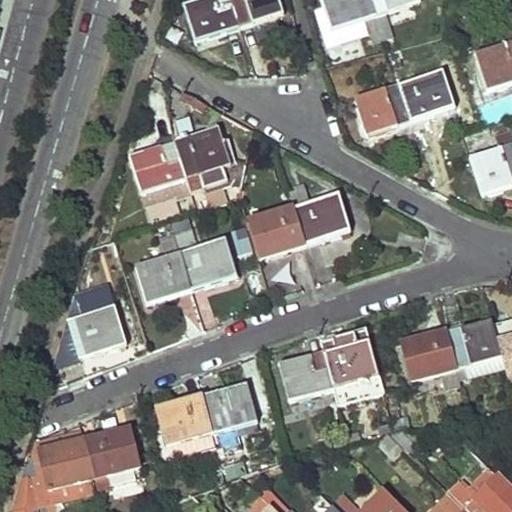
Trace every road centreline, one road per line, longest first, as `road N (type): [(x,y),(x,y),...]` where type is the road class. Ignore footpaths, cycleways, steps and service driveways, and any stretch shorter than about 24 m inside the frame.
road 1 (residential): [(38,420),(507,255)]
road 2 (residential): [(167,63),(507,255)]
road 3 (tertiary): [(0,309),(95,0)]
road 4 (tertiary): [(40,0),(0,151)]
